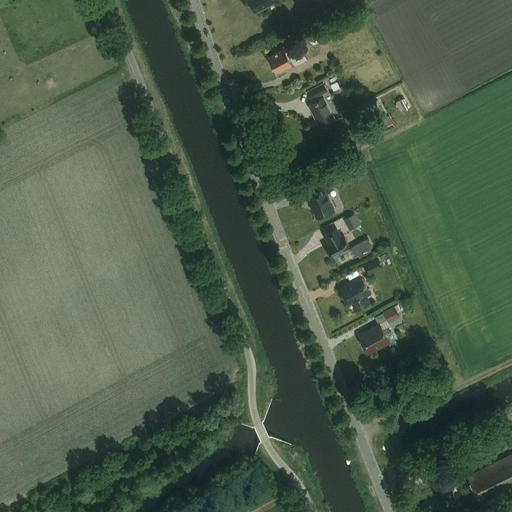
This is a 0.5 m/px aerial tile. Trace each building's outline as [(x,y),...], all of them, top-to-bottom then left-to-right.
[(248,0),(255,13),(275,3),(273,0),(248,0)] [(283,47),(284,49),(268,57),(276,73),(292,64),(287,54),(295,49),(291,43),(283,47)] [(337,77),(331,80),(335,90),(342,87),(337,77)] [(309,105),(320,126),(334,118),(323,97),(320,99),(318,95),(327,91),(323,83),(308,92),(312,99),(314,102),(309,105)] [(408,109),(403,99),(396,102),(400,111),(404,109),(405,111),(408,109)] [(375,102),(358,111),(363,120),(380,111),(378,106),(380,105),(378,101),(376,102),(375,102)] [(389,116),(373,124),(378,134),(394,125),(389,116)] [(318,191),(305,196),(309,205),(311,204),(317,218),(333,211),(325,191),(333,188),(329,176),(314,182),(318,191)] [(355,214),(344,220),(349,230),(360,224),(355,214)] [(336,228),(324,234),(329,243),(325,245),(332,258),(351,248),(350,246),(344,235),(340,237),(336,228)] [(350,246),(351,248),(355,256),(372,247),(367,237),(350,246)] [(378,257),(363,265),(368,274),(383,266),(378,257)] [(361,278),(340,289),(348,304),(353,302),(356,309),(369,302),(365,295),(369,293),(361,278)] [(397,314),(393,306),(384,311),(389,319),(397,314)] [(379,325),(359,336),(368,353),(369,352),(371,352),(378,348),(379,347),(388,342),(379,325)] [(511,453),(467,476),(480,502),(511,485),(511,453)] [(486,453),(481,455),(484,462),(489,460),(486,453)]
